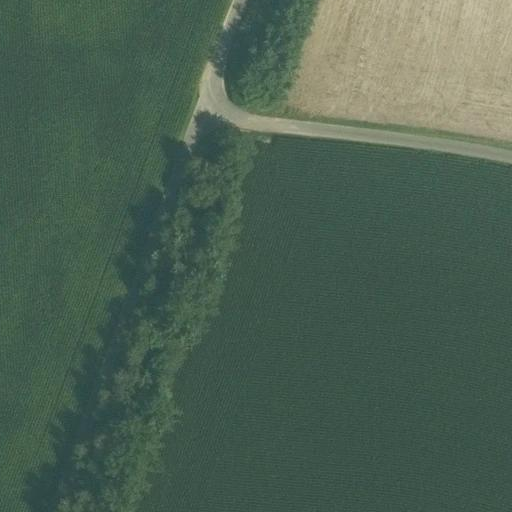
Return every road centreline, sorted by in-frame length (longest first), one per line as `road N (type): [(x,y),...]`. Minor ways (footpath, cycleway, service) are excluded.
road 1 (residential): [(203,98),(47,511)]
road 2 (residential): [(203,98),(511,148)]
